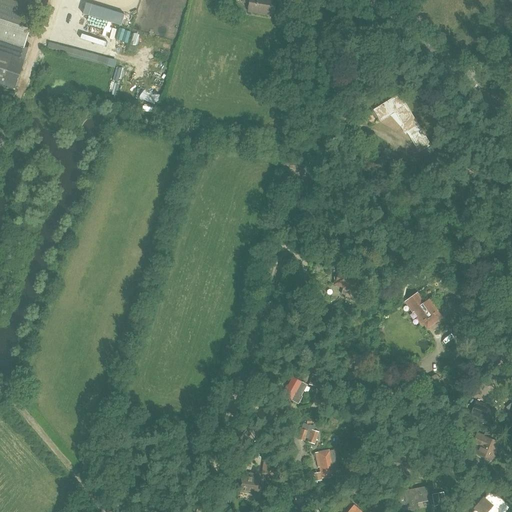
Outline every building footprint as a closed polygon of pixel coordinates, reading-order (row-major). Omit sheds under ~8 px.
[(37,10),(3,0),(0,0),(0,39),(25,47),(37,10)] [(250,0),(249,11),(274,15),(276,0),(250,0)] [(0,84),(12,88),(15,89),(24,62),(21,60),(0,53),(0,84)] [(403,125),(401,127),(406,134),(408,133),(419,152),(431,144),(400,94),(374,110),(381,121),(395,112),(403,125)] [(203,145),(202,155),(215,158),(216,146),(203,145)] [(395,160),(383,153),(376,164),(388,171),(395,160)] [(346,297),(345,299),(353,301),(353,298),(367,302),(369,291),(356,288),(358,277),(350,275),(350,276),(347,275),(347,274),(338,272),(337,276),(335,277),(334,278),(334,280),(334,281),(335,283),(334,286),(343,288),(342,296),(346,297)] [(407,300),(415,311),(419,317),(417,319),(421,324),(423,322),(427,328),(442,318),(434,305),(431,300),(426,303),(424,304),(417,293),(407,300)] [(366,369),(347,369),(347,380),(367,380),(366,369)] [(312,374),(309,384),(319,387),(323,377),(312,374)] [(441,392),(433,376),(426,379),(427,381),(421,384),(429,398),(441,392)] [(306,386),(292,378),(283,396),(291,401),(293,398),(299,401),(306,386)] [(412,392),(391,382),(384,395),(405,406),(412,392)] [(490,425),(496,410),(477,402),(471,418),(490,425)] [(473,430),(476,423),(466,420),(464,427),(473,430)] [(309,431),(302,429),(299,438),(306,441),(309,431)] [(313,429),(309,439),(309,442),(315,445),(320,432),(313,429)] [(246,431),(239,438),(242,441),(238,445),(244,450),(251,443),(246,439),(250,435),(246,431)] [(473,442),(481,445),(477,455),(493,461),(496,455),(497,455),(501,443),(485,437),(476,434),(473,442)] [(318,454),(315,454),(320,472),(321,478),(322,478),(339,474),(334,450),(330,451),(330,450),(318,453),(318,454)] [(264,458),(262,474),(274,476),(276,459),(264,458)] [(400,459),(389,458),(388,469),(386,469),(386,477),(399,478),(400,459)] [(259,495),(261,478),(239,475),(237,491),(259,495)] [(283,483),(277,481),(274,489),(280,491),(283,483)] [(404,491),(397,492),(400,511),(408,510),(410,510),(419,508),(417,502),(429,500),(427,487),(410,490),(404,491)] [(443,489),(432,491),(434,503),(446,501),(443,489)] [(490,492),(484,499),(483,498),(475,507),(476,509),(473,511),(506,511),(510,507),(497,495),(495,497),(490,492)] [(288,499),(281,511),(304,511),(307,508),(288,499)] [(383,500),(374,505),(377,511),(386,506),(383,500)]
